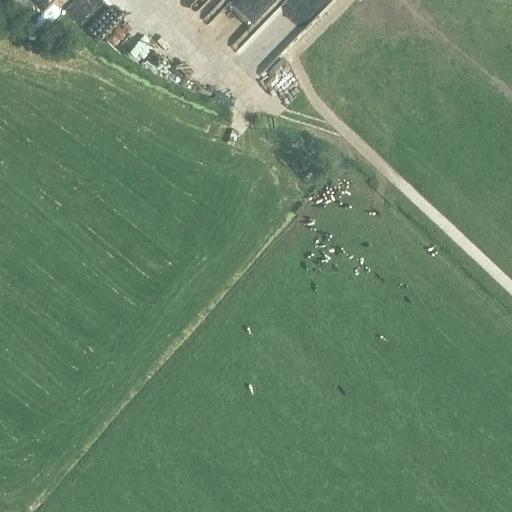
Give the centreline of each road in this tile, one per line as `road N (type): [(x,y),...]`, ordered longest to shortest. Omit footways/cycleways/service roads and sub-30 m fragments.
road 1 (track): [(511,292),(324,114),(293,65),(242,98)]
road 2 (track): [(236,201),(242,98),(142,0)]
